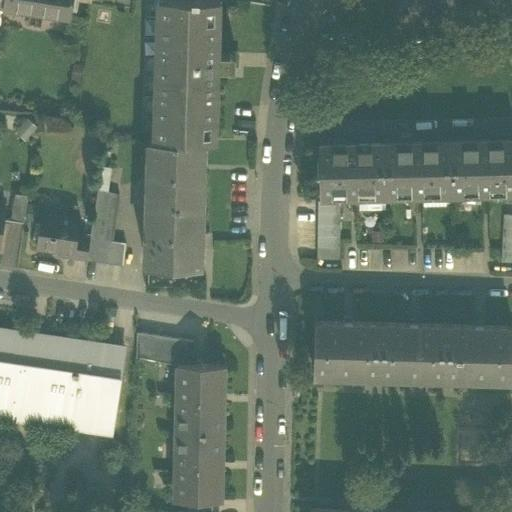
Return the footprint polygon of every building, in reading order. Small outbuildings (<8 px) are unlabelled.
[(4,0),(3,8),(37,13),(39,0),(4,0)] [(39,0),(37,13),(71,19),(73,0),(39,0)] [(205,137),(217,138),(219,66),(235,66),(236,51),(220,51),(221,0),(146,0),(143,136),(149,136),(205,137)] [(72,79),(80,80),(82,68),(74,67),(72,79)] [(511,135),(450,137),(452,191),(511,189),(511,135)] [(147,260),(203,261),(205,137),(149,136),(147,260)] [(450,137),(385,139),(386,193),(452,191),(450,137)] [(341,194),(386,193),(385,139),(319,140),(318,140),(320,195),(341,194)] [(98,187),(90,235),(112,239),(119,193),(98,187)] [(11,219),(24,221),(28,194),(15,192),(11,219)] [(315,255),(338,256),(341,199),(320,199),(317,199),(315,255)] [(68,249),(75,250),(77,233),(80,217),(41,211),(36,244),(56,247),(68,249)] [(500,258),(511,258),(511,214),(502,214),(500,258)] [(67,254),(87,257),(90,235),(77,233),(75,250),(68,249),(67,254)] [(126,241),(112,239),(90,235),(87,257),(122,263),(126,241)] [(314,371),(379,373),(380,321),(315,319),(314,371)] [(379,373),(445,374),(446,322),(380,321),(379,373)] [(511,354),(511,323),(446,322),(445,374),(511,375),(511,354)] [(65,422),(110,429),(123,345),(68,337),(66,353),(19,346),(21,331),(0,328),(0,406),(11,409),(11,414),(39,418),(40,413),(66,417),(65,422)] [(68,337),(21,331),(19,346),(66,353),(68,337)] [(136,355),(178,363),(178,362),(194,363),(195,340),(137,331),(136,355)] [(178,363),(176,430),(223,431),(224,403),(224,392),(224,363),(194,363),(178,362),(178,363)] [(40,413),(39,418),(65,422),(66,417),(40,413)] [(222,459),(223,431),(176,430),(175,498),(189,498),(212,498),(222,498),(222,470),(223,470),(223,459),(222,459)] [(189,498),(188,510),(212,510),(212,498),(189,498)]
